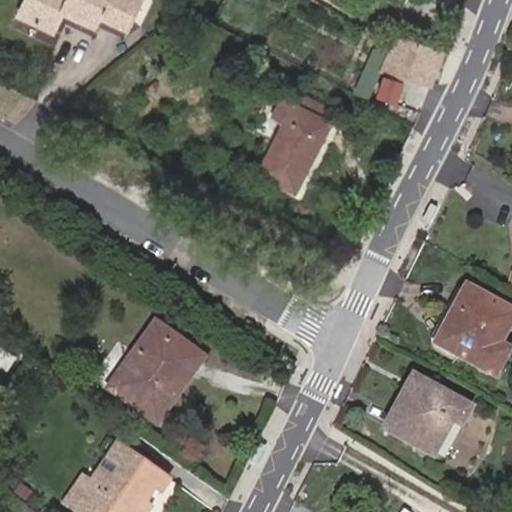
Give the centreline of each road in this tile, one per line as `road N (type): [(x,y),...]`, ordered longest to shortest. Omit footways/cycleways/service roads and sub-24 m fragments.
road 1 (residential): [(336,341),(0,144)]
road 2 (tertiary): [(336,341),(454,115),(496,0)]
road 3 (tertiary): [(256,511),(336,341)]
